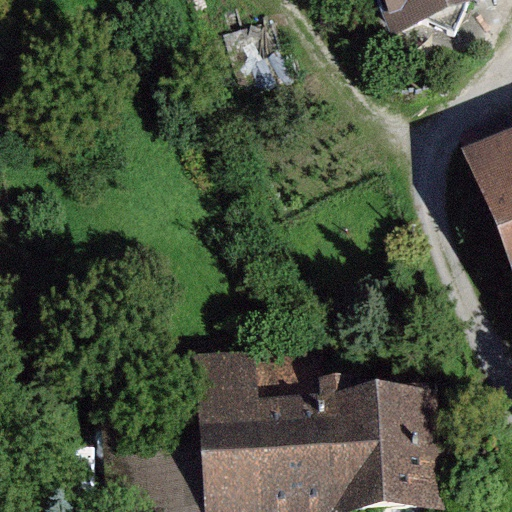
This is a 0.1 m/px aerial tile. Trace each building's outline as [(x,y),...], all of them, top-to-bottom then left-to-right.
[(495,0),(379,0),(394,38),(495,0)] [(275,24),(224,36),(238,95),(289,83),(275,24)] [(511,146),(467,164),(511,275),(511,146)] [(111,427),(114,511),(446,511),(441,396),(410,398),(409,381),(320,386),(322,414),(258,418),(255,360),(195,363),(198,423),(111,427)] [(0,511),(34,511),(33,480),(0,480),(0,511)]
